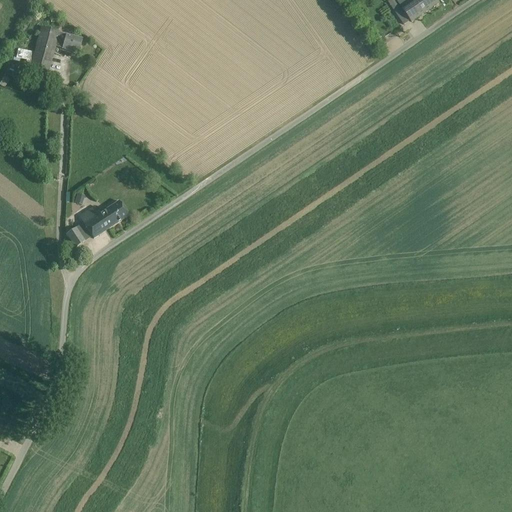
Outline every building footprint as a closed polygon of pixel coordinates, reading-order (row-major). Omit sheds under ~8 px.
[(439,4),(436,0),(416,0),(414,2),(412,0),(407,0),(400,5),(403,10),(401,11),(393,0),(391,0),(388,2),(404,26),(411,21),(412,23),(439,4)] [(82,40),(41,29),(35,54),(18,49),(16,58),(33,62),(31,70),(47,75),(55,44),(63,46),(62,49),(78,54),(82,40)] [(62,95),(50,89),(45,99),(57,105),(62,95)] [(78,193),(75,202),(82,205),(85,196),(78,193)] [(128,216),(119,202),(99,215),(94,207),(78,217),(93,239),(128,216)] [(84,242),(75,229),(66,235),(75,248),(84,242)]
